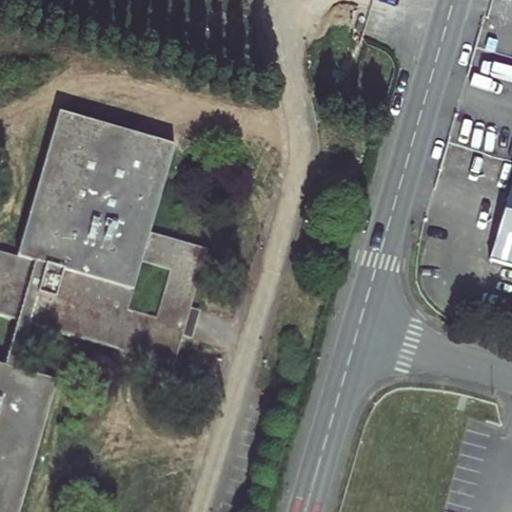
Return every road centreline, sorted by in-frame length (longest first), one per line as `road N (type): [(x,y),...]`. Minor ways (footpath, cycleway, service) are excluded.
road 1 (unclassified): [(453,0),(357,330)]
road 2 (unclassified): [(357,330),(306,511)]
road 3 (unclassified): [(357,330),(511,376)]
